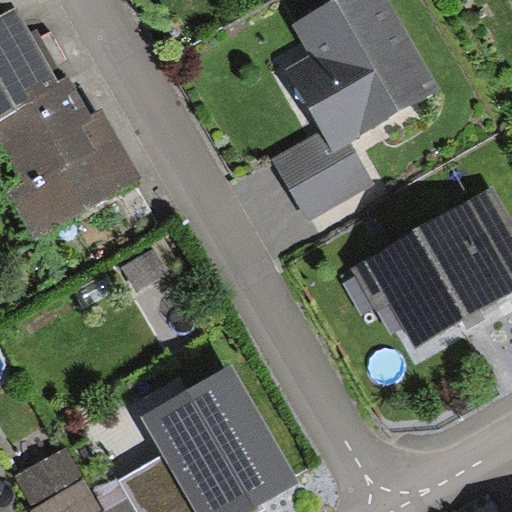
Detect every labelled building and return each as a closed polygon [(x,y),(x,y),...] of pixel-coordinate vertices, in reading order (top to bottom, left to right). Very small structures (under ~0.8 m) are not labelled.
[(386,0),(349,0),(296,29),(312,59),(290,71),(326,136),(277,163),(310,223),(376,187),(353,144),(440,97),(386,0)] [(7,198),(31,243),(141,185),(103,113),(87,122),(69,87),(56,94),(16,18),(4,25),(0,16),(0,146),(23,190),(7,198)] [(511,212),(499,189),(367,264),(418,353),(474,320),(511,298),(511,212)] [(137,511),(269,511),(298,496),(231,378),(148,424),(169,461),(123,486),(128,496),(137,511)] [(137,511),(128,496),(102,511),(69,450),(14,480),(31,511),(137,511)]
